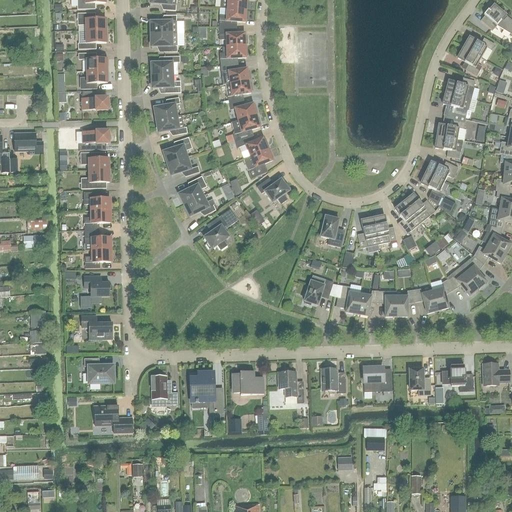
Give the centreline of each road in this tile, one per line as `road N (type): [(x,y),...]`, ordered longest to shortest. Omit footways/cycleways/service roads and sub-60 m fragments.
road 1 (residential): [(475,0),(434,63),(398,185),(348,206),(311,194),(286,161),(268,111),(262,0)]
road 2 (residential): [(131,361),(511,351)]
road 3 (residential): [(131,361),(121,0)]
